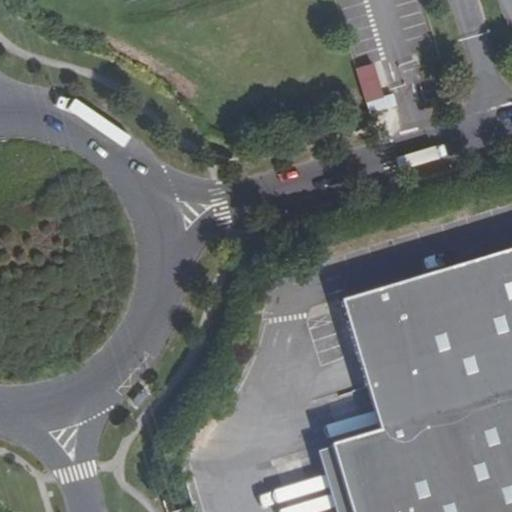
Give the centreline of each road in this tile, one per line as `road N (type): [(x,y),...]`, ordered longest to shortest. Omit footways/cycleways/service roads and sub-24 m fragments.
road 1 (unclassified): [(160,224),(511,124)]
road 2 (unclassified): [(55,407),(124,366),(146,335),(165,262),(160,224)]
road 3 (unclassified): [(160,224),(140,180),(107,144),(65,120),(0,114)]
